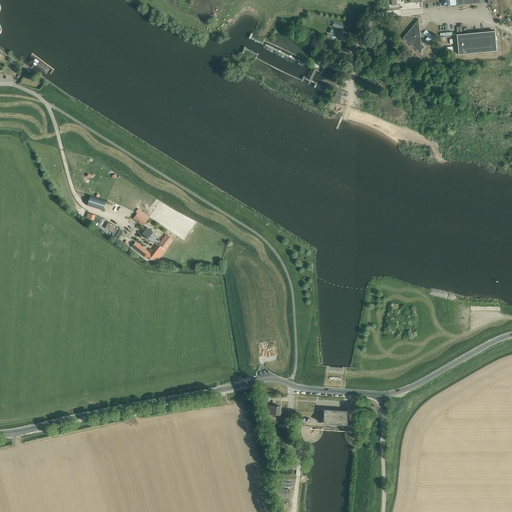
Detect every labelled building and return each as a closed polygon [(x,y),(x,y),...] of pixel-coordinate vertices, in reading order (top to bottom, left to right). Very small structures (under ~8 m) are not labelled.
[(403,38),(422,54),(422,50),(425,46),(421,43),(419,19),(403,38)] [(457,35),(459,54),(497,51),(496,31),(457,35)] [(52,71),(28,53),(14,73),(38,90),(52,71)] [(332,100),(339,103),(343,93),(336,90),(332,100)] [(87,206),(103,210),(106,200),(90,195),(87,206)] [(134,218),(143,226),(149,219),(139,211),(134,218)] [(108,222),(105,228),(113,233),(113,234),(116,236),(120,230),(117,228),(108,222)] [(142,234),(146,236),(145,237),(149,240),(150,240),(155,244),(158,240),(156,239),(158,236),(155,233),(151,229),(151,230),(147,227),(142,234)] [(120,230),(115,238),(117,240),(123,231),(120,230)] [(148,260),(153,264),(155,260),(157,261),(159,259),(173,240),(166,234),(159,242),(158,241),(154,247),(155,248),(149,256),(151,257),(148,260)] [(266,414),(280,415),(281,406),(266,405),(266,414)] [(323,423),(326,423),(346,425),(347,411),(324,409),(323,423)] [(277,497),(289,497),(289,489),(277,488),(277,497)]
